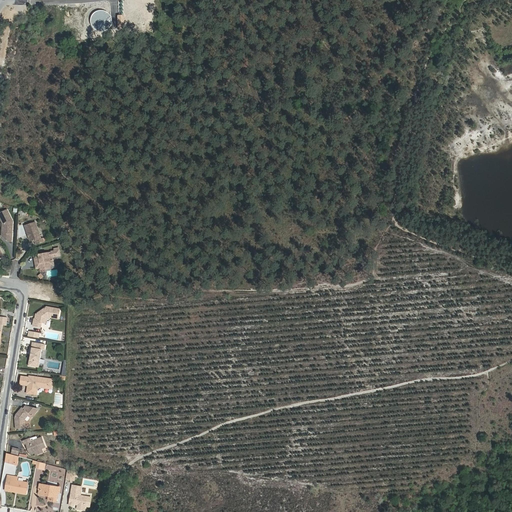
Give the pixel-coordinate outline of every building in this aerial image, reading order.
[(109,28),(111,25),(112,22),(112,19),(111,15),(109,12),(106,10),(103,9),(99,10),(96,11),(93,13),(92,16),(91,20),(91,23),(93,26),(96,29),(99,30),(102,31),(106,30),(109,28)] [(9,209),(0,213),(5,223),(4,235),(5,236),(8,237),(8,239),(9,241),(13,241),(14,221),(9,209)] [(37,222),(27,225),(32,242),(43,239),(37,222)] [(37,256),(38,260),(40,260),(41,263),(38,263),(39,268),(42,267),(43,267),(43,266),(50,265),(50,266),(51,266),(55,265),(54,262),(55,261),(55,259),(54,259),(53,253),(37,256)] [(59,319),(61,310),(47,308),(39,313),(38,320),(36,319),(35,319),(34,326),(41,328),(42,323),(46,324),(47,320),(48,319),(50,317),(59,319)] [(45,350),(46,345),(33,343),(32,348),(32,353),(33,353),(32,357),(31,356),(31,361),(30,361),(29,366),(39,368),(42,350),(45,350)] [(40,388),(49,389),(51,380),(37,377),(37,379),(23,377),(21,385),(29,386),(27,394),(36,395),(37,390),(40,388)] [(25,418),(29,413),(30,415),(34,414),(38,409),(37,408),(26,406),(24,409),(22,407),(16,415),(17,417),(17,418),(15,419),(16,429),(25,428),(25,418)] [(29,438),(22,441),(24,445),(25,444),(29,454),(30,455),(35,453),(36,450),(39,449),(40,449),(46,447),(42,437),(31,442),(29,438)] [(5,462),(14,463),(16,456),(11,454),(6,453),(5,462)] [(14,477),(11,490),(18,491),(17,493),(26,494),(28,483),(17,481),(17,478),(14,477)] [(41,484),(40,489),(43,490),(42,495),(50,496),(49,500),(55,501),(57,493),(59,493),(60,487),(41,484)] [(74,505),(74,504),(74,503),(76,503),(77,505),(86,506),(87,497),(81,496),(82,487),(73,485),(69,505),(74,505)]
